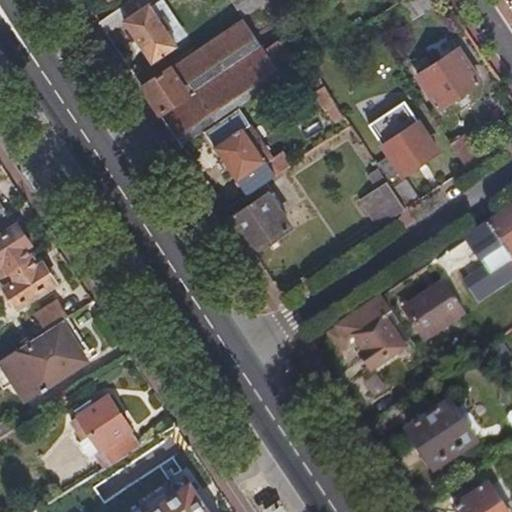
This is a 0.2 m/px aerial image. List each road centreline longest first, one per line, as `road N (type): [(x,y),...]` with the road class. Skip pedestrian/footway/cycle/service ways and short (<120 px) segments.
road 1 (primary): [(231,358),(0,16)]
road 2 (residential): [(511,175),(231,358)]
road 3 (primary): [(332,511),(231,358)]
